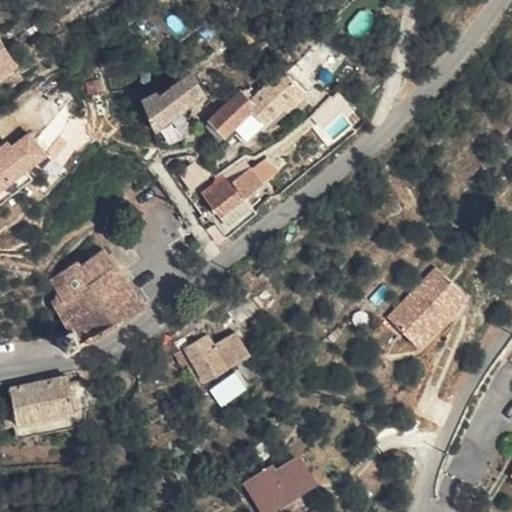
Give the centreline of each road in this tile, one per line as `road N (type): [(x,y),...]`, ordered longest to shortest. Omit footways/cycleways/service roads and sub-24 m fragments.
road 1 (tertiary): [(0,372),(92,358),(166,307),(388,128),(504,0)]
road 2 (unclassified): [(421,511),(429,463),(511,321)]
